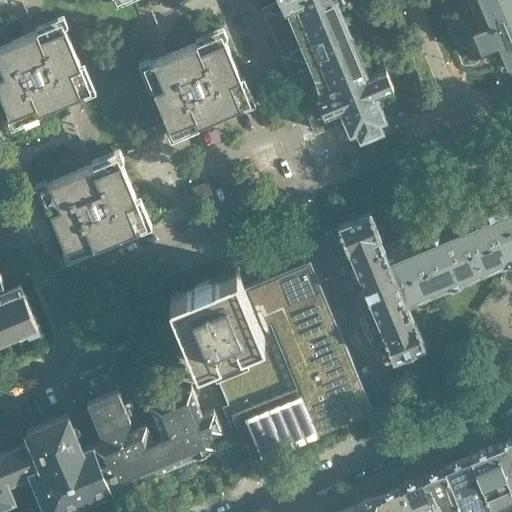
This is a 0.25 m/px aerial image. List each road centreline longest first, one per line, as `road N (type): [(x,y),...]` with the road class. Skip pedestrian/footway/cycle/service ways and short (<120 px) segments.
road 1 (residential): [(236,0),(310,178),(54,292)]
road 2 (residential): [(252,511),(511,402)]
road 3 (residential): [(0,392),(63,365),(74,350),(54,292)]
road 4 (residential): [(54,292),(38,274),(0,182)]
